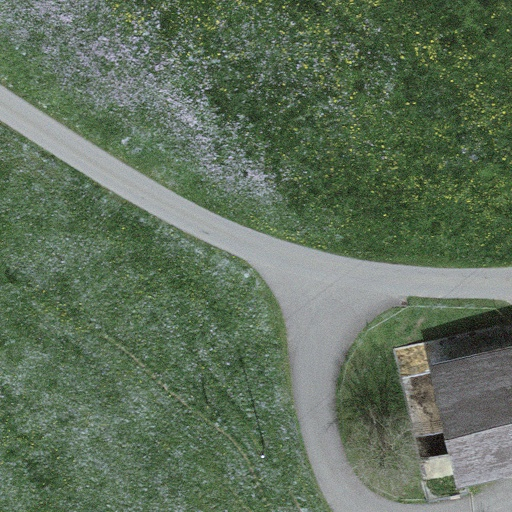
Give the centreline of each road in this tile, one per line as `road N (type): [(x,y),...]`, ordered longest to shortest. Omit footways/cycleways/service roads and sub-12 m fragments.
road 1 (track): [(511,289),(386,288),(293,264),(190,222),(0,108)]
road 2 (track): [(332,274),(310,355),(322,459),(360,511)]
